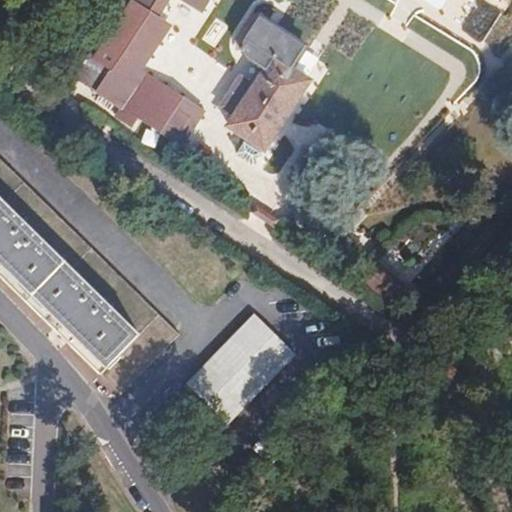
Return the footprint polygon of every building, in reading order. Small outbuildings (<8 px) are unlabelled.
[(93,52),(78,74),(124,105),(117,114),(127,121),(132,124),(140,111),(185,141),(202,114),(138,71),(169,25),(150,12),(158,0),(189,0),(206,11),(213,0),(133,0),(133,1),(99,56),(93,52)] [(266,17),(264,15),(247,41),(247,42),(246,42),(246,43),(246,44),(245,45),(245,46),(245,47),(245,48),(245,49),(245,50),(246,50),(246,51),(246,52),(247,53),(248,54),(248,55),(249,55),(250,56),(251,56),(251,57),(270,69),(259,86),(246,78),(229,104),(242,112),(234,124),(251,136),(247,142),(265,153),(314,78),(296,66),(309,45),(266,17)] [(214,46),(226,26),(214,19),(203,40),(214,46)] [(0,160),(0,209),(132,340),(97,374),(118,395),(177,335),(0,160)] [(0,278),(97,374),(132,340),(0,209),(0,278)] [(415,294),(379,261),(364,276),(381,289),(404,307),(415,294)] [(294,355),(253,315),(185,383),(227,423),(294,355)]
